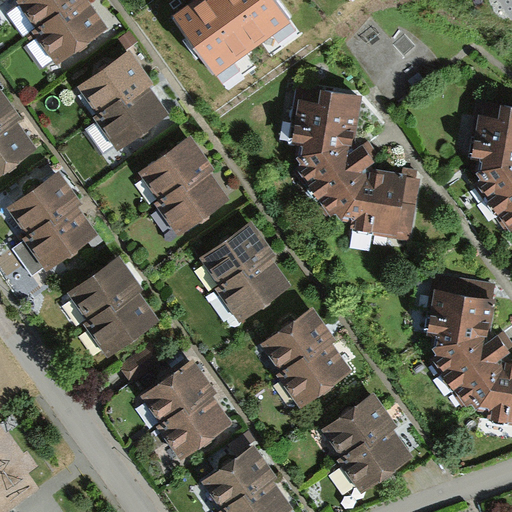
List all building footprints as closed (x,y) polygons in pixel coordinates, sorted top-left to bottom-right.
[(22,0),(38,23),(72,0),(22,0)] [(72,0),(38,23),(34,26),(56,55),(73,43),(80,44),(87,39),(89,32),(107,20),(93,0),(72,0)] [(196,0),(173,17),(217,77),(291,24),(274,0),(196,0)] [(132,43),(79,79),(100,111),(150,77),(153,75),(132,43)] [(100,111),(96,114),(117,142),(135,129),(141,130),(150,124),(151,117),(169,105),(150,77),(100,111)] [(0,78),(0,123),(17,112),(21,110),(0,78)] [(342,212),(352,215),(351,227),(409,236),(419,169),(369,161),(367,158),(376,151),(363,132),(356,137),(354,134),(360,85),(320,81),(319,94),(297,91),(292,137),(296,137),(295,146),(302,156),(295,161),(327,212),(338,205),(342,212)] [(511,98),(501,98),(500,109),(477,107),(472,150),(480,150),(477,178),(473,181),(506,229),(511,225),(511,98)] [(0,167),(3,165),(9,166),(17,161),(19,153),(37,140),(17,112),(0,123),(0,167)] [(191,128),(139,164),(158,192),(182,176),(186,181),(210,164),(214,161),(191,128)] [(59,162),(7,198),(27,226),(50,209),(54,215),(79,198),(82,195),(59,162)] [(158,192),(155,195),(178,228),(194,217),(203,218),(211,212),(212,204),(230,192),(210,164),(186,181),(182,176),(158,192)] [(27,226),(23,229),(47,262),(62,250),(71,251),(79,246),(80,238),(98,226),(79,198),(54,215),(50,209),(27,226)] [(251,214),(199,250),(218,278),(242,261),(246,267),(270,250),(274,247),(251,214)] [(121,248),(69,284),(88,312),(112,295),(116,301),(140,284),(144,281),(121,248)] [(218,278),(214,281),(238,314),(254,303),(262,303),(270,298),(272,290),(290,278),(270,250),(246,267),(242,261),(218,278)] [(432,350),(468,401),(474,397),(478,403),(488,405),(487,411),(507,414),(506,422),(511,423),(511,352),(505,351),(502,348),(511,342),(498,323),(491,328),(488,325),(492,287),(447,282),(448,268),(435,267),(428,326),(434,327),(432,340),(437,346),(432,350)] [(88,312),(84,314),(108,348),(124,336),(132,337),(140,332),(142,324),(160,312),(140,284),(116,301),(112,295),(88,312)] [(314,299),(262,335),(281,363),(305,346),(309,352),(333,335),(337,332),(314,299)] [(281,363),(278,366),(301,399),(317,388),(325,388),(334,383),(335,375),(353,363),(333,335),(309,352),(305,346),(281,363)] [(154,343),(123,364),(134,380),(165,359),(154,343)] [(195,351),(142,387),(162,415),(186,398),(189,403),(214,386),(217,383),(195,351)] [(374,383),(322,419),(341,447),(365,431),(369,436),(393,419),(397,416),(374,383)] [(162,415),(158,417),(182,451),(198,439),(206,440),(214,434),(216,427),(234,414),(214,386),(189,403),(186,398),(162,415)] [(341,447),(337,450),(361,483),(377,472),(385,472),(393,467),(395,459),(413,447),(393,419),(369,436),(365,431),(341,447)] [(254,436),(202,472),(221,500),(245,483),(249,489),(273,472),(277,469),(254,436)] [(221,500),(218,502),(224,511),(274,511),(275,511),(293,500),(273,472),(249,489),(245,483),(221,500)]
